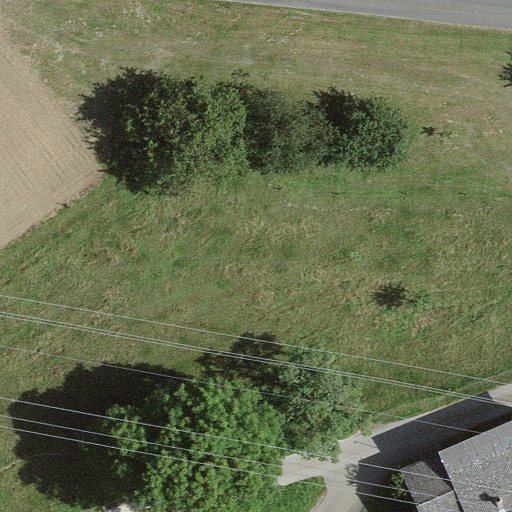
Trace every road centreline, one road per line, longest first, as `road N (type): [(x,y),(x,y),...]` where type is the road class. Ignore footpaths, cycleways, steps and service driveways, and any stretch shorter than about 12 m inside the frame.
road 1 (track): [(205,511),(511,412)]
road 2 (unclassified): [(511,25),(259,0)]
